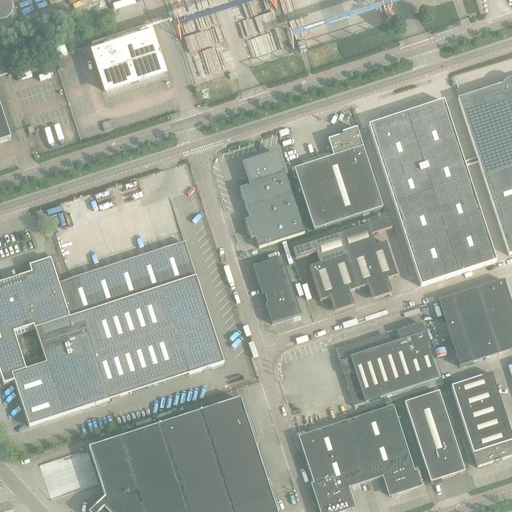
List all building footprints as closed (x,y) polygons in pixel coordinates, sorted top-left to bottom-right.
[(280,0),(290,36),(307,31),(305,26),(311,24),(307,12),(298,15),(293,0),(280,0)] [(91,47),(92,47),(92,48),(95,56),(94,56),(107,94),(163,75),(150,37),(150,38),(147,30),(152,28),(152,27),(91,47)] [(297,44),(300,53),(300,54),(306,52),(303,42),(297,44)] [(58,59),(68,55),(65,45),(54,49),(58,59)] [(504,83),(503,85),(502,87),(458,101),(477,160),(478,164),(508,257),(511,256),(511,80),(508,81),(506,82),(504,83)] [(444,103),(388,121),(368,128),(421,288),(496,264),(465,168),(478,164),(477,160),(463,164),(444,103)] [(0,144),(11,141),(5,124),(0,108),(0,144)] [(343,137),(328,142),(333,158),(329,160),(294,171),(314,232),(383,210),(356,130),(342,135),(343,137)] [(305,235),(291,195),(278,155),(244,166),(251,186),(239,190),(249,221),(245,222),(251,241),(255,240),(259,250),(305,235)] [(397,278),(386,245),(375,248),(372,237),(392,231),(388,221),(293,252),(296,262),(316,255),(319,266),(309,270),(320,303),(329,300),(334,315),(354,308),(349,294),(367,288),(372,302),(392,296),(390,292),(387,282),(397,278)] [(110,402),(108,396),(187,371),(189,376),(224,365),(185,244),(59,285),(51,261),(29,268),(32,276),(26,278),(26,277),(0,284),(0,340),(0,341),(0,375),(4,387),(14,383),(29,428),(110,402)] [(301,317),(293,293),(282,259),(253,269),(261,295),(262,298),(264,297),(267,306),(265,307),(266,310),(272,326),(276,325),(301,317)] [(511,351),(511,307),(504,282),(438,303),(459,369),(511,351)] [(350,359),(365,405),(438,381),(428,351),(430,350),(422,325),(397,333),(400,343),(390,346),(350,359)] [(511,457),(511,438),(501,407),(493,380),(491,375),(451,389),(477,469),(495,463),(500,462),(511,457)] [(405,405),(431,485),(432,484),(433,489),(443,486),(441,481),(465,473),(439,394),(405,405)] [(278,511),(272,491),(269,483),(267,484),(256,449),(258,449),(248,418),(246,419),(240,401),(202,414),(201,413),(200,413),(200,414),(160,427),(160,426),(159,427),(159,428),(89,450),(89,451),(100,486),(105,500),(91,511),(278,511)] [(419,488),(393,408),(298,439),(321,511),(346,511),(352,510),(352,511),(353,511),(346,491),(385,478),(391,498),(392,498),(392,497),(420,488),(420,487),(419,488)]
